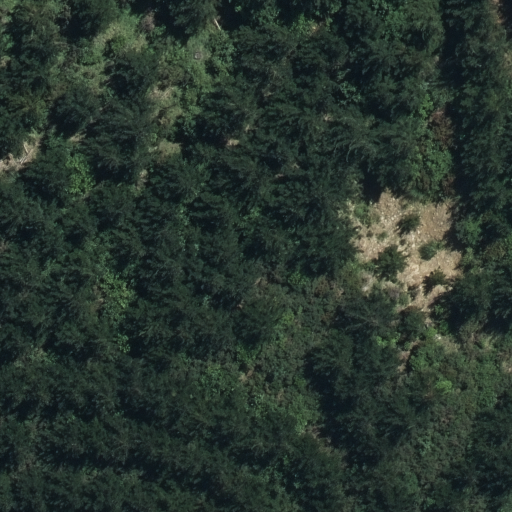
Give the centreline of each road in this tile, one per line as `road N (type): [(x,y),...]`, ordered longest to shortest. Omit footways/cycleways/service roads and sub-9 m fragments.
road 1 (track): [(430,0),(474,29),(503,179),(511,153)]
road 2 (track): [(511,341),(428,511)]
